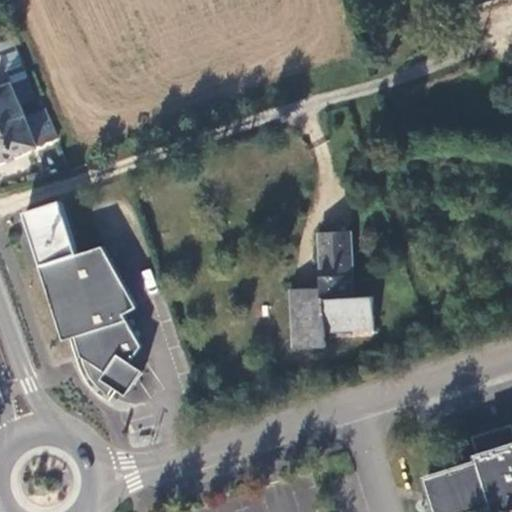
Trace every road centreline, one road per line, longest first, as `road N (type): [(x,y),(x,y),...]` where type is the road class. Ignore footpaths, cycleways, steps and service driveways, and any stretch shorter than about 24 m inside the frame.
road 1 (track): [(511,30),(495,43),(299,109)]
road 2 (tertiary): [(354,409),(164,462)]
road 3 (tertiary): [(511,358),(354,409)]
road 4 (secondary): [(55,426),(30,385),(0,303)]
